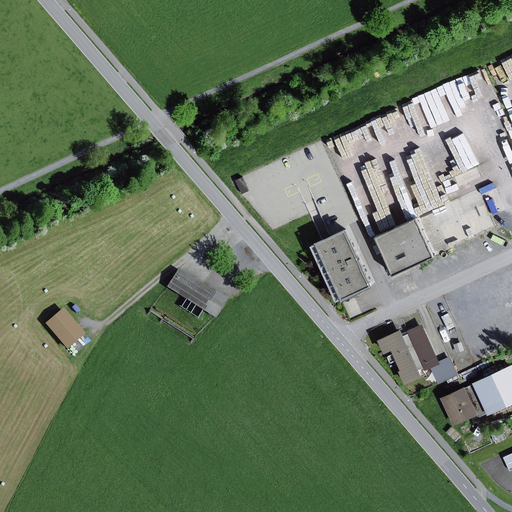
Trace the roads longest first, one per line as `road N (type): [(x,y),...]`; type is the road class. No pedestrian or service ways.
road 1 (residential): [(46,0),(340,342)]
road 2 (track): [(160,116),(411,0)]
road 3 (residential): [(340,342),(486,511)]
road 4 (residential): [(511,256),(340,342)]
road 5 (track): [(0,193),(160,116)]
